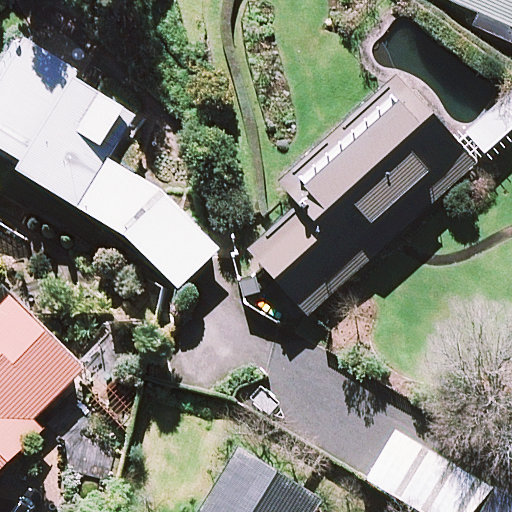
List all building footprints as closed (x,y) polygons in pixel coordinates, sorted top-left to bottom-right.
[(32,4),(0,62),(0,116),(139,200),(196,258),(240,214),(168,138),(146,133),(138,120),(185,80),(32,4)] [(511,59),(467,97),(407,51),(278,162),(298,187),(255,211),(323,290),(511,120),(511,59)] [(0,449),(98,339),(17,262),(0,279),(0,449)] [(315,511),(347,465),(254,414),(186,511),(315,511)] [(511,511),(511,449),(511,450),(480,498),(502,511),(511,511)]
